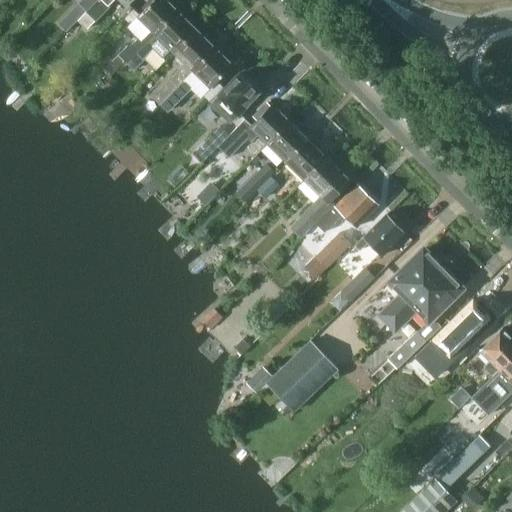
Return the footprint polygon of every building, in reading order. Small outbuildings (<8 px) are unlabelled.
[(80,0),(78,3),(86,11),(96,0),(80,0)] [(96,0),(86,11),(95,20),(109,6),(108,5),(112,0),(121,0),(126,4),(130,0),(96,0)] [(127,48),(113,62),(120,70),(126,64),(129,61),(177,11),(170,4),(170,1),(168,0),(154,0),(138,17),(128,28),(139,39),(132,46),(127,48)] [(86,11),(77,20),(86,29),(95,20),(86,11)] [(129,61),(126,64),(133,71),(144,60),(142,59),(153,49),(162,58),(171,49),(174,52),(196,29),(192,26),(192,23),(188,18),(185,18),(177,11),(129,61)] [(182,66),(152,97),(160,104),(187,77),(215,48),(208,41),(208,38),(203,33),(200,33),(198,31),(196,29),(174,52),(176,53),(172,57),(182,66)] [(160,104),(157,107),(164,114),(189,88),(200,98),(232,65),(230,62),(230,60),(225,55),(222,55),(215,48),(187,77),(160,104)] [(213,102),(210,105),(229,123),(237,115),(260,91),(257,88),(257,86),(252,81),(250,81),(241,73),(213,102)] [(268,143),(289,121),(287,119),(287,116),(280,110),(278,110),(272,104),(251,126),(244,119),(228,136),(217,147),(228,158),(247,139),(250,142),(258,134),(268,143)] [(291,123),(289,121),(268,143),(284,159),(296,147),(300,150),(309,140),(299,131),(299,128),(294,123),(291,123)] [(202,162),(217,147),(228,136),(218,127),(193,153),(202,162)] [(315,147),(309,140),(300,150),(296,147),(284,159),(305,179),(326,157),(324,155),(324,152),(318,147),(315,147)] [(328,159),(326,157),(305,179),(322,196),(328,203),(350,180),(336,168),(336,165),(331,159),(328,159)] [(268,164),(237,194),(245,201),(275,172),(268,164)] [(270,177),(257,190),(265,199),(279,186),(270,177)] [(211,181),(196,197),(206,206),(220,190),(211,181)] [(336,207),(317,226),(324,232),(342,214),(356,227),(377,205),(356,184),(335,206),(336,207)] [(226,187),(222,192),(227,197),(232,192),(226,187)] [(311,208),(301,218),(310,228),(332,206),(328,203),(322,196),(311,208)] [(386,213),(364,236),(355,245),(361,250),(369,241),(383,254),(405,232),(386,213)] [(338,233),(316,256),(327,267),(349,244),(338,233)] [(437,258),(434,257),(433,258),(423,248),(389,281),(400,293),(378,314),(386,322),(446,264),(444,262),(442,260),(440,259),(437,258)] [(316,256),(305,267),(316,278),(327,267),(316,256)] [(452,277),(453,276),(452,273),(451,271),(450,268),(448,266),(446,264),(386,322),(394,330),(416,309),(427,321),(462,287),(452,277)] [(374,278),(365,268),(343,291),(352,300),(374,278)] [(470,339),(492,318),(472,298),(438,332),(455,349),(468,337),(470,339)] [(214,309),(203,322),(211,330),(223,317),(214,309)] [(511,337),(502,328),(480,351),(490,361),(484,367),(492,375),(493,374),(498,369),(511,354),(511,337)] [(415,330),(386,358),(396,368),(425,340),(415,330)] [(243,339),(235,347),(242,354),(250,346),(243,339)] [(294,411),(337,369),(310,341),(266,383),(294,411)] [(471,396),(470,397),(488,415),(511,391),(511,354),(498,369),(493,374),(492,375),(471,396)] [(264,367),(247,384),(255,392),(272,376),(264,367)] [(461,387),(453,395),(462,404),(470,397),(471,396),(461,387)] [(449,484),(486,450),(475,438),(438,473),(449,484)] [(435,480),(401,511),(400,511),(443,511),(455,501),(435,480)] [(473,486),(461,498),(472,509),(484,497),(473,486)]
